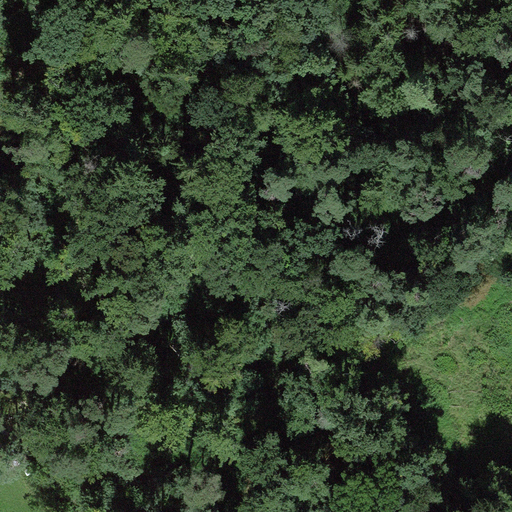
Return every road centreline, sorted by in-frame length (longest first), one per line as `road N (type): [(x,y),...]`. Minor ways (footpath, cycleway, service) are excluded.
road 1 (track): [(339,0),(296,321),(250,511)]
road 2 (track): [(298,309),(424,371)]
